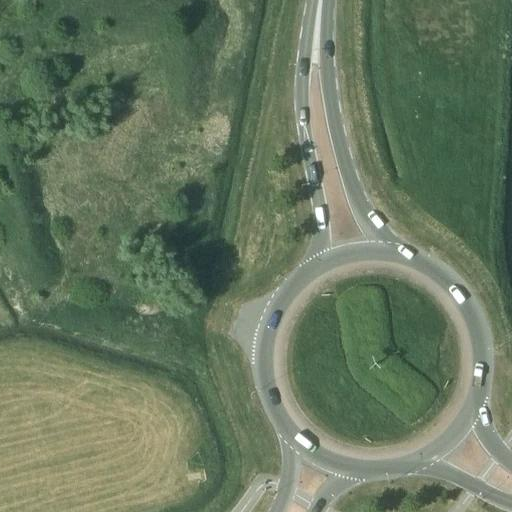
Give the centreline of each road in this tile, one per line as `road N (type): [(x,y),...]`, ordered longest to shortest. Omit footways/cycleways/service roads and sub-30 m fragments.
road 1 (primary): [(387,251),(352,199),(330,90),(325,0)]
road 2 (primary): [(320,0),(304,107),(320,262)]
road 3 (primary): [(320,262),(271,312),(261,346),(274,415),(296,442)]
road 4 (primary): [(471,408),(481,375),(469,308),(420,261),(387,251)]
